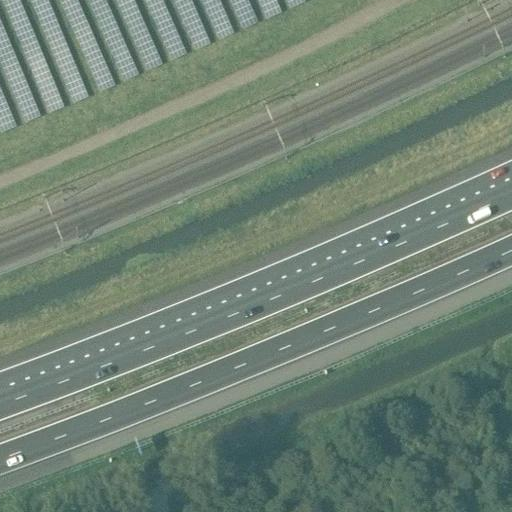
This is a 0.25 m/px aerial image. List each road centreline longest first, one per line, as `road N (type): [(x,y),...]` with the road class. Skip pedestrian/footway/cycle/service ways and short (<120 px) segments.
road 1 (motorway): [(0,458),(511,249)]
road 2 (motorway): [(511,197),(273,300),(0,403)]
